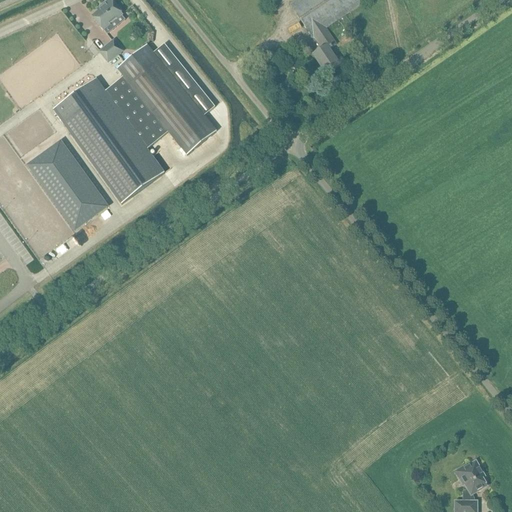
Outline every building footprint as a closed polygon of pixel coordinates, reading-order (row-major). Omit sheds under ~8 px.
[(296,0),(290,4),(312,38),(314,36),(323,50),(327,47),(329,50),(336,45),(325,29),(368,0),(296,0)] [(92,18),(103,31),(122,16),(110,1),(102,7),(103,9),(92,18)] [(108,63),(118,56),(122,52),(114,41),(100,53),(108,63)] [(61,107),(54,112),(56,115),(55,116),(56,119),(58,118),(122,206),(165,175),(147,151),(168,134),(187,157),(217,133),(204,117),(215,109),(165,46),(154,55),(148,47),(147,46),(125,64),(117,70),(125,80),(105,93),(97,81),(61,107)] [(323,50),(313,56),(326,76),(340,67),(329,50),(327,47),(323,50)] [(63,144),(29,169),(77,234),(110,210),(63,144)] [(485,478),(482,472),(476,462),(467,468),(466,466),(457,472),(461,479),(463,478),(466,485),(465,485),(468,489),(463,492),(463,503),(455,503),(455,511),(477,511),(477,503),(475,503),(475,499),(473,496),(487,487),(482,479),(485,478)]
